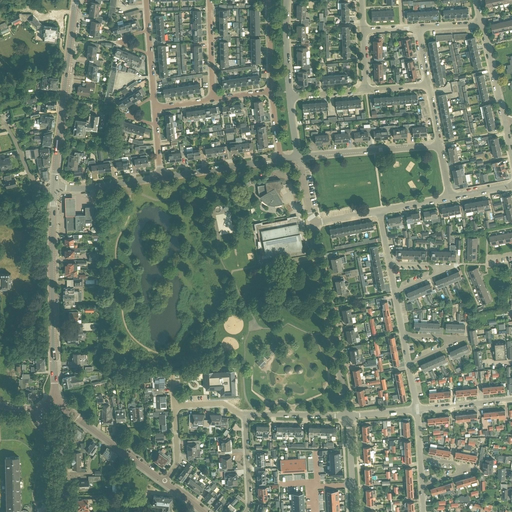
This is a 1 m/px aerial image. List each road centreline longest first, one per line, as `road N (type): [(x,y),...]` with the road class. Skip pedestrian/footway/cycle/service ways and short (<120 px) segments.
road 1 (tertiary): [(57,400),(53,191)]
road 2 (residential): [(347,416),(311,223)]
road 3 (tertiary): [(54,186),(77,0)]
road 4 (residential): [(298,157),(439,145)]
road 5 (tertiary): [(57,400),(164,482)]
road 6 (residential): [(394,292),(451,266),(389,263)]
road 7 (residential): [(160,177),(280,159)]
